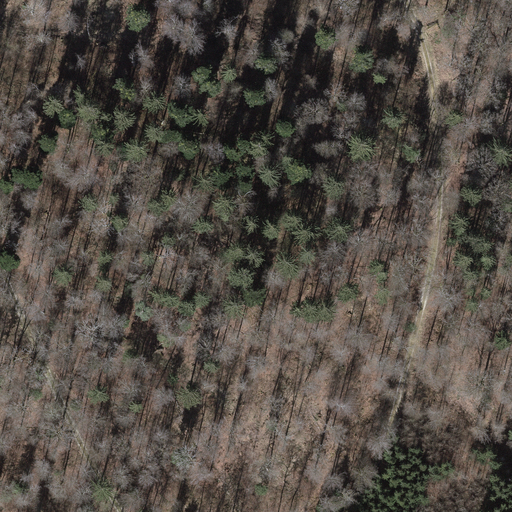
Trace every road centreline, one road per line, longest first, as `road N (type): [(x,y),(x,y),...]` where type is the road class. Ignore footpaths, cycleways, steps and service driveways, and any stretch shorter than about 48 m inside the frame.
road 1 (track): [(342,511),(367,477),(409,372),(434,294),(454,177),(436,40),(417,0)]
road 2 (track): [(0,260),(124,511)]
